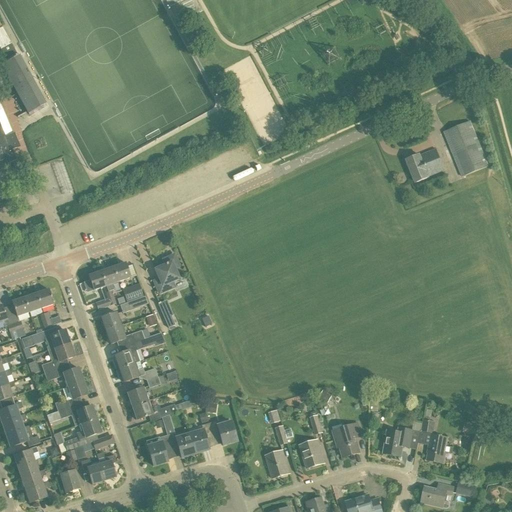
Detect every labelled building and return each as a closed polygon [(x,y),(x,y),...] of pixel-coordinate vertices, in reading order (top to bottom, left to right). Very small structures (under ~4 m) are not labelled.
[(0,27),(0,49),(0,50),(11,44),(2,27),(0,27)] [(29,114),(46,105),(19,56),(2,65),(29,114)] [(462,178),(489,167),(470,121),(443,132),(462,178)] [(0,161),(6,159),(4,153),(11,150),(5,136),(0,123),(0,161)] [(234,144),(245,139),(243,135),(232,140),(234,144)] [(445,171),(436,149),(420,155),(406,160),(415,183),(429,178),(445,171)] [(12,199),(0,203),(0,239),(25,229),(12,199)] [(159,293),(175,287),(172,281),(178,279),(173,269),(179,266),(174,255),(163,260),(166,266),(156,270),(160,279),(154,282),(159,293)] [(113,267),(119,282),(130,278),(125,263),(113,267)] [(113,267),(101,271),(106,286),(108,292),(112,291),(114,290),(112,284),(119,282),(113,267)] [(101,271),(88,276),(93,291),(100,288),(104,300),(95,303),(98,311),(109,307),(107,300),(110,299),(110,298),(114,297),(112,291),(108,292),(106,286),(101,271)] [(127,303),(144,297),(139,284),(122,290),(127,303)] [(34,294),(40,309),(54,304),(49,289),(34,294)] [(29,313),(40,309),(34,294),(24,298),(29,313)] [(107,300),(109,307),(116,304),(114,297),(110,298),(110,299),(107,300)] [(144,297),(127,303),(120,305),(123,314),(140,308),(139,307),(148,304),(145,297),(144,297)] [(17,317),(29,313),(24,298),(11,302),(16,317),(12,319),(14,324),(13,324),(14,328),(16,327),(17,331),(16,331),(18,338),(19,338),(19,337),(25,335),(21,322),(19,322),(17,317)] [(14,324),(12,319),(7,320),(2,305),(0,305),(0,322),(2,322),(5,330),(8,330),(12,340),(18,338),(16,331),(17,331),(16,327),(14,328),(13,324),(14,324)] [(170,308),(161,311),(168,328),(174,325),(171,316),(173,315),(170,308)] [(49,319),(47,313),(39,316),(44,329),(61,323),(59,316),(49,319)] [(105,331),(121,326),(116,313),(101,318),(105,331)] [(205,327),(211,324),(208,316),(202,319),(205,327)] [(121,326),(105,331),(110,345),(116,342),(118,348),(144,339),(141,332),(141,331),(125,337),(121,326)] [(48,351),(70,343),(65,330),(58,333),(56,327),(23,339),(21,339),(25,349),(44,342),(48,351)] [(150,337),(144,339),(147,347),(154,345),(151,337),(150,337)] [(120,354),(114,356),(119,369),(140,362),(136,351),(147,347),(144,339),(118,348),(120,354)] [(44,374),(69,365),(67,360),(75,357),(70,343),(48,351),(51,362),(41,366),(44,374)] [(32,375),(40,372),(36,361),(28,364),(32,375)] [(144,375),(146,381),(157,377),(155,369),(143,373),(140,362),(119,369),(123,382),(139,377),(144,375)] [(67,387),(83,381),(78,368),(71,371),(69,365),(44,374),(47,382),(61,377),(60,376),(63,374),(67,387)] [(9,370),(4,372),(4,373),(0,374),(0,387),(8,385),(8,384),(13,382),(9,370)] [(157,377),(146,381),(149,389),(165,383),(163,376),(158,377),(157,377)] [(58,412),(81,403),(79,398),(88,395),(83,381),(67,387),(72,399),(66,401),(66,400),(55,404),(58,412)] [(0,401),(12,397),(9,389),(15,387),(13,382),(8,384),(8,385),(0,387),(0,401)] [(132,407),(148,401),(143,388),(127,393),(132,407)] [(328,404),(332,396),(323,391),(319,399),(328,404)] [(15,405),(12,397),(0,401),(0,405),(2,410),(0,410),(0,418),(2,424),(20,418),(19,416),(17,410),(22,408),(21,403),(15,405)] [(150,422),(162,418),(169,415),(177,413),(174,404),(160,409),(158,405),(150,408),(148,401),(132,407),(137,420),(148,416),(150,422)] [(216,414),(217,405),(206,404),(205,412),(216,414)] [(74,406),(58,412),(60,420),(71,416),(72,420),(78,418),(81,425),(96,419),(92,406),(83,409),(76,411),(74,406)] [(2,424),(6,436),(24,429),(23,428),(21,421),(26,419),(27,421),(33,418),(31,412),(25,414),(19,416),(20,418),(2,424)] [(274,424),(284,423),(283,412),(273,412),(274,424)] [(206,413),(199,415),(202,424),(208,422),(206,413)] [(195,454),(189,434),(176,438),(175,433),(169,415),(162,418),(174,458),(181,457),(181,458),(195,454)] [(315,436),(323,433),(318,416),(309,418),(315,436)] [(167,461),(174,458),(162,418),(167,436),(159,438),(160,443),(147,446),(153,466),(168,462),(167,461)] [(64,443),(58,445),(61,453),(67,451),(74,449),(92,442),(98,440),(96,435),(101,433),(96,419),(81,425),(83,431),(76,433),(78,437),(64,442),(64,443)] [(430,421),(423,420),(422,424),(420,434),(433,437),(436,422),(430,421)] [(209,423),(215,445),(222,444),(223,446),(237,442),(231,422),(218,426),(216,421),(209,423)] [(475,434),(477,424),(467,421),(466,425),(464,424),(463,432),(475,434)] [(422,424),(413,422),(412,430),(398,428),(397,432),(388,430),(384,453),(401,456),(402,447),(417,450),(418,444),(420,434),(422,424)] [(209,449),(215,445),(209,423),(201,426),(202,430),(189,434),(195,454),(209,450),(209,449)] [(341,425),(332,428),(333,431),(332,431),(337,446),(339,445),(343,458),(360,453),(356,439),(362,437),(358,424),(342,428),(341,425)] [(29,426),(23,428),(24,429),(6,436),(10,447),(26,442),(28,447),(40,443),(37,436),(31,439),(28,432),(30,431),(29,426)] [(280,446),(289,444),(283,426),(275,428),(280,446)] [(447,439),(433,437),(420,434),(418,444),(429,446),(427,461),(443,464),(447,439)] [(94,447),(93,447),(95,450),(107,446),(104,438),(98,440),(92,442),(94,447)] [(307,469),(324,464),(317,440),(300,446),(307,469)] [(88,449),(93,447),(94,447),(92,442),(74,449),(78,460),(86,458),(84,453),(88,451),(88,449)] [(35,462),(34,461),(32,454),(38,452),(36,447),(29,449),(30,451),(13,456),(17,468),(35,462)] [(55,448),(49,450),(51,457),(56,455),(57,455),(55,448)] [(74,450),(66,452),(69,462),(77,460),(74,450)] [(272,480),(290,474),(283,451),(265,456),(272,480)] [(104,481),(116,478),(112,464),(116,462),(114,455),(104,458),(106,462),(99,464),(104,481)] [(39,474),(38,472),(36,466),(42,464),(40,459),(34,461),(35,462),(17,468),(21,480),(39,474)] [(89,460),(81,462),(83,472),(87,471),(91,485),(104,481),(99,464),(91,467),(89,460)] [(43,485),(42,484),(40,477),(46,475),(44,470),(38,472),(39,474),(21,480),(25,491),(43,485)] [(66,493),(79,489),(74,471),(60,475),(66,493)] [(43,485),(25,491),(29,504),(47,498),(44,489),(50,487),(48,482),(42,484),(43,485)] [(458,482),(455,494),(473,498),(476,486),(458,482)] [(454,492),(455,488),(439,484),(437,490),(425,487),(421,503),(442,508),(442,509),(447,510),(449,508),(450,503),(449,501),(445,500),(446,494),(453,496),(454,492)] [(371,502),(369,496),(346,503),(348,511),(382,511),(378,499),(371,502)] [(325,511),(322,498),(306,503),(308,511),(325,511)]
